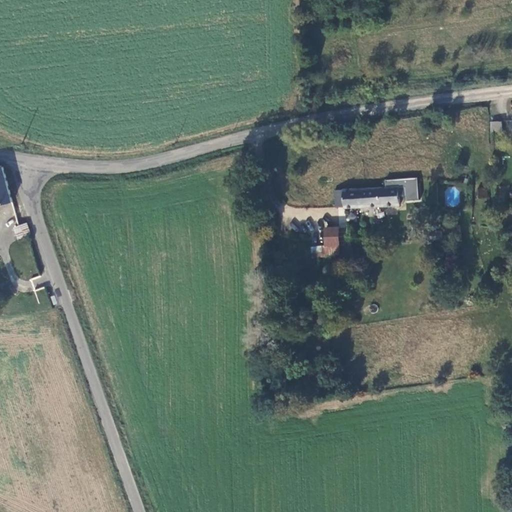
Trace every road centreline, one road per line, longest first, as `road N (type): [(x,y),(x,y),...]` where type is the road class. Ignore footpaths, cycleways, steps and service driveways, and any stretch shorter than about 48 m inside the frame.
road 1 (unclassified): [(28,162),(131,166),(276,129),(511,91)]
road 2 (unclassified): [(138,511),(33,211),(28,162)]
